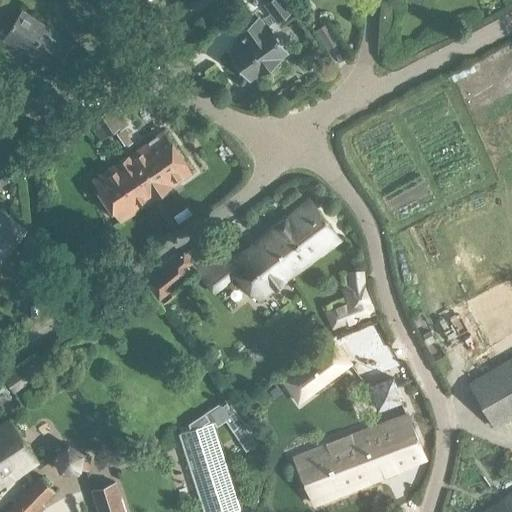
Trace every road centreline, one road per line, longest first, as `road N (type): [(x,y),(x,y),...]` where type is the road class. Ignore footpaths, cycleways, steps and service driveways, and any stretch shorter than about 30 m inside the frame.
road 1 (residential): [(426,511),(444,444),(439,407),(379,292),(360,221),(305,132)]
road 2 (residential): [(0,368),(275,168),(305,132)]
road 3 (residential): [(0,111),(171,92)]
road 4 (residential): [(368,97),(511,22)]
road 5 (residential): [(171,92),(210,118),(253,132),(305,132)]
